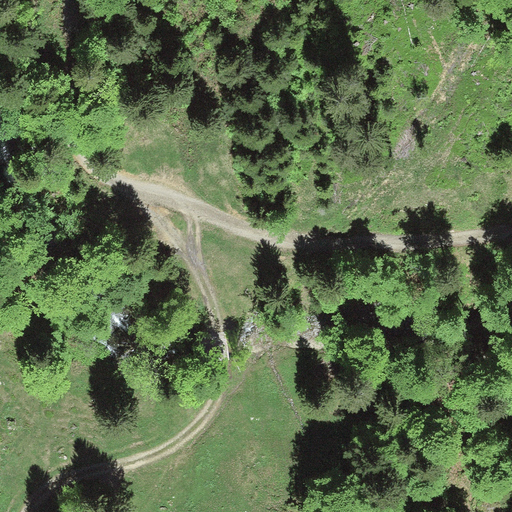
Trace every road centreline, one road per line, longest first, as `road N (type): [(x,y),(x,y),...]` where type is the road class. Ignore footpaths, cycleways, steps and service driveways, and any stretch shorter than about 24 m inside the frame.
road 1 (track): [(84,0),(90,93),(158,199),(319,235),(488,229),(511,241)]
road 2 (track): [(158,199),(214,292),(225,382),(201,433),(142,467),(51,486),(31,511)]
